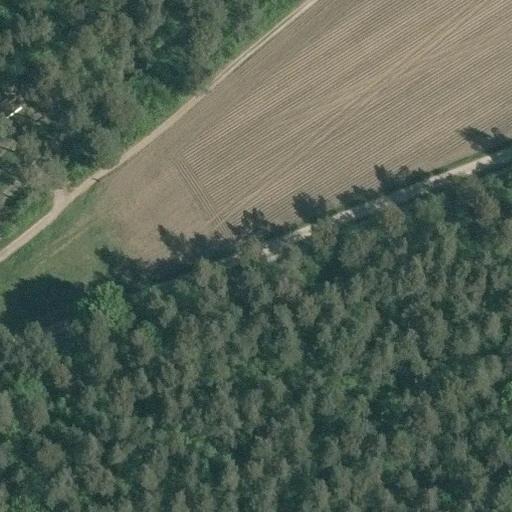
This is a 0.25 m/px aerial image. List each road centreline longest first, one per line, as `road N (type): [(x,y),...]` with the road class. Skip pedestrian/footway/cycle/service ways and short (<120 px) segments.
road 1 (track): [(511,153),(0,349)]
road 2 (track): [(312,0),(62,205)]
